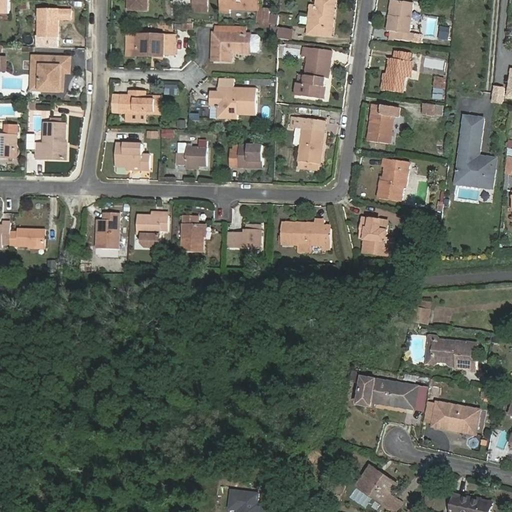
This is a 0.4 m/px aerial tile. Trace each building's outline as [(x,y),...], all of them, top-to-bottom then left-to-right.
[(0,0),(0,13),(11,14),(10,0),(0,0)] [(129,0),(129,10),(148,10),(148,0),(129,0)] [(198,0),(198,10),(208,10),(208,0),(198,0)] [(221,0),(221,10),(261,10),(261,0),(221,0)] [(318,0),(317,12),(311,11),(309,34),(332,36),(335,0),(318,0)] [(415,33),(411,33),(414,3),(396,0),(394,15),(390,15),(388,31),(396,32),(395,39),(414,41),(415,33)] [(40,11),(40,37),(60,37),(60,20),(72,20),(72,11),(40,11)] [(279,15),(270,15),(270,24),(279,25),(279,15)] [(279,29),(279,27),(271,27),(271,38),(279,39),(279,29)] [(279,39),(291,40),(293,31),(279,29),(279,39)] [(259,36),(251,35),(246,35),(235,34),(217,34),(215,34),(214,60),(232,61),(233,53),(251,53),(258,53),(261,50),(261,38),(259,36)] [(165,54),(175,55),(175,36),(138,35),(138,53),(155,53),(155,57),(165,57),(165,54)] [(323,78),(330,79),(333,51),(305,47),(303,57),(309,57),(306,84),(298,83),(297,94),(321,98),(323,78)] [(414,61),(411,61),(411,53),(396,50),(395,59),(392,58),(390,73),(385,73),(383,90),(404,93),(406,77),(412,78),(414,61)] [(71,59),(35,58),(34,77),(42,82),(42,91),(64,92),(65,73),(71,74),(71,59)] [(34,77),(33,91),(42,91),(42,82),(34,77)] [(443,79),(435,78),(435,86),(442,86),(443,79)] [(258,90),(236,89),(236,80),(220,80),(220,91),(212,91),(211,107),(219,107),(218,118),(239,119),(239,114),(258,115),(258,90)] [(162,97),(143,96),(143,91),(131,91),(131,96),(122,96),(121,113),(127,113),(147,114),(162,114),(162,97)] [(30,111),(40,112),(40,103),(30,103),(30,111)] [(423,113),(434,114),(435,104),(424,103),(423,113)] [(401,107),(374,104),(370,141),(391,144),(394,116),(400,117),(401,107)] [(147,114),(127,113),(126,121),(146,121),(147,114)] [(482,159),(480,156),(485,118),(465,116),(458,178),(485,181),(485,175),(495,176),(496,169),(494,166),(495,158),(486,157),(486,159),(482,159)] [(300,161),(321,164),(326,121),(293,117),(292,128),(304,129),(300,161)] [(44,144),(38,144),(37,159),(66,160),(67,125),(45,124),(44,144)] [(0,157),(7,158),(7,154),(18,155),(18,126),(7,126),(7,136),(0,136),(0,157)] [(194,144),(180,143),(179,166),(208,166),(208,148),(208,141),(200,140),(200,148),(194,148),(194,144)] [(152,155),(143,155),(144,145),(117,144),(117,166),(128,167),(130,167),(135,167),(142,167),(142,170),(151,170),(152,155)] [(233,145),(232,167),(264,168),(265,146),(233,145)] [(382,180),(379,198),(402,202),(404,186),(407,187),(410,162),(384,158),(383,166),(386,167),(384,180),(382,180)] [(494,188),(495,176),(485,175),(485,181),(458,178),(457,184),(494,188)] [(98,249),(121,249),(121,213),(106,213),(106,220),(99,220),(98,249)] [(170,216),(139,215),(139,235),(144,235),(144,244),(147,248),(162,248),(162,231),(170,231),(170,216)] [(201,216),(185,216),(184,252),(204,253),(206,225),(200,224),(201,216)] [(362,233),(367,233),(365,252),(393,255),(395,238),(388,237),(389,221),(364,218),(362,233)] [(316,224),(283,223),(283,244),(332,246),(333,225),(326,225),(326,220),(316,219),(316,224)] [(11,245),(12,232),(12,223),(4,223),(4,226),(0,225),(0,248),(3,248),(3,245),(11,245)] [(11,245),(11,248),(47,249),(47,231),(19,230),(19,233),(12,232),(11,245)] [(247,232),(230,231),(230,247),(262,248),(263,230),(247,230),(247,232)] [(412,321),(429,324),(431,309),(414,307),(412,321)] [(434,358),(435,341),(438,339),(438,336),(430,335),(428,363),(436,364),(436,361),(434,358)] [(467,370),(477,371),(479,343),(438,339),(435,341),(434,358),(436,361),(450,365),(451,362),(454,360),(458,360),(457,366),(457,368),(467,369),(467,370)] [(359,404),(376,407),(376,403),(415,409),(419,387),(363,378),(359,404)] [(419,387),(415,409),(425,411),(429,389),(419,387)] [(483,389),(482,397),(491,398),(491,390),(483,389)] [(434,423),(434,427),(458,431),(459,426),(478,429),(481,410),(438,402),(437,404),(434,423)] [(434,423),(437,404),(430,403),(426,422),(434,423)] [(380,472),(371,466),(358,485),(385,503),(386,501),(390,504),(394,497),(391,495),(397,487),(378,474),(380,472)] [(343,491),(344,491),(346,482),(335,480),(333,489),(343,491)] [(260,511),(262,504),(260,504),(261,494),(234,491),(232,509),(240,510),(240,511),(260,511)] [(489,511),(492,502),(458,495),(454,511),(489,511)] [(396,511),(403,503),(394,497),(390,504),(386,501),(385,503),(385,504),(396,511)]
